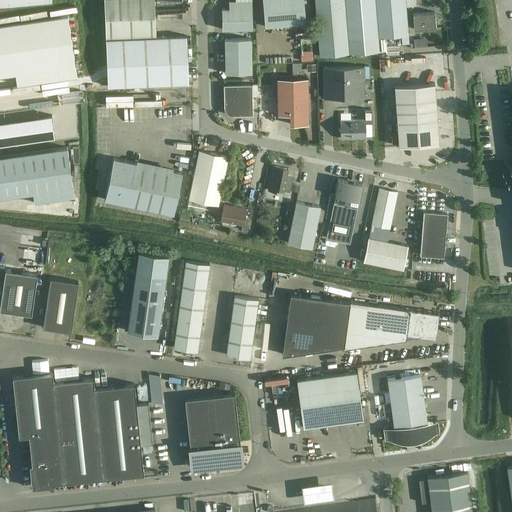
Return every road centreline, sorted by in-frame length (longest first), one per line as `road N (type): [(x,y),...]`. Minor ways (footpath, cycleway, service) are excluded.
road 1 (unclassified): [(202,0),(205,114),(216,130),(467,179)]
road 2 (unclassified): [(0,346),(244,375),(263,479)]
road 3 (unclassified): [(455,453),(467,179)]
road 4 (unclassified): [(0,505),(263,479)]
road 5 (unknown): [(244,375),(460,338)]
road 6 (unclassified): [(467,179),(456,0)]
